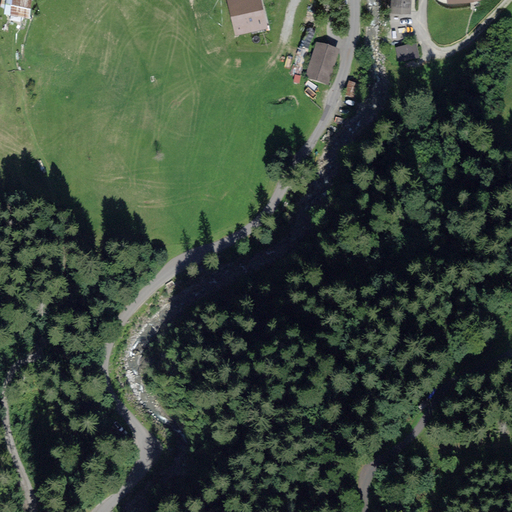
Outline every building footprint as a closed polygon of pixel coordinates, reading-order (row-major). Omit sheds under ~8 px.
[(30,0),(9,0),(7,10),(28,14),(30,0)] [(256,0),(232,0),(231,0),(237,28),(261,23),(256,0)] [(393,0),(393,10),(404,11),(404,7),(409,7),(409,0),(393,0)] [(318,47),(308,76),(327,83),(337,53),(324,49),(318,47)] [(415,48),(399,51),(401,60),(417,57),(415,48)] [(355,98),(359,86),(349,82),(345,94),(355,98)]
